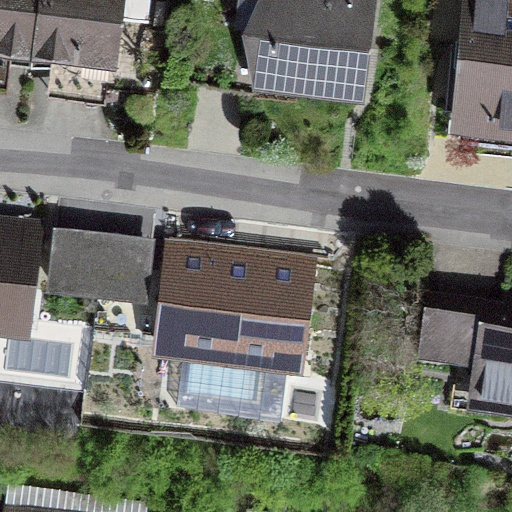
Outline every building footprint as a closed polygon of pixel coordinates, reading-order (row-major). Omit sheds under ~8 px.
[(0,0),(0,47),(32,51),(38,0),(0,0)] [(38,0),(32,51),(112,61),(119,0),(38,0)] [(306,0),(306,1),(298,0),(196,0),(186,80),(258,89),(259,79),(359,91),(370,0),(306,0)] [(511,0),(472,0),(462,108),(511,112),(511,0)] [(0,300),(20,303),(29,232),(0,228),(0,300)] [(152,249),(54,237),(52,258),(102,264),(99,289),(146,295),(152,249)] [(218,255),(177,250),(169,321),(211,326),(209,341),(249,346),(251,331),(293,336),(302,265),(262,260),(260,271),(251,269),(250,266),(248,263),(244,259),(240,258),(235,258),(231,259),(227,262),(225,266),(216,265),(218,255)] [(49,283),(99,289),(102,264),(52,258),(49,283)] [(472,299),(424,292),(415,352),(473,360),(471,376),(498,380),(496,399),(511,401),(511,289),(502,288),(498,314),(479,312),(478,308),(477,305),(475,302),(472,299)]
